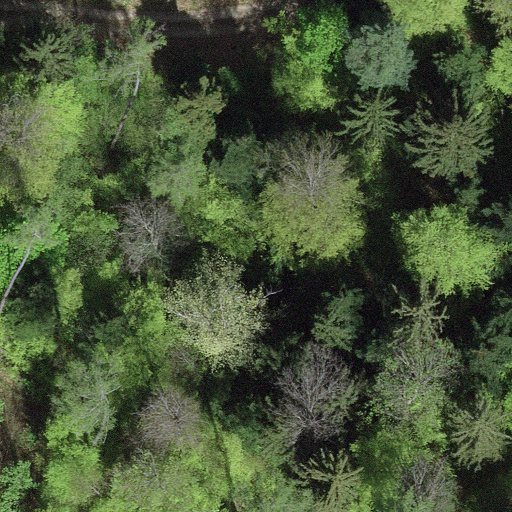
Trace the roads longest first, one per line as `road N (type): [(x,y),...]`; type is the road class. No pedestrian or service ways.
road 1 (track): [(322,0),(240,25),(177,31),(0,6)]
road 2 (track): [(0,360),(231,511)]
